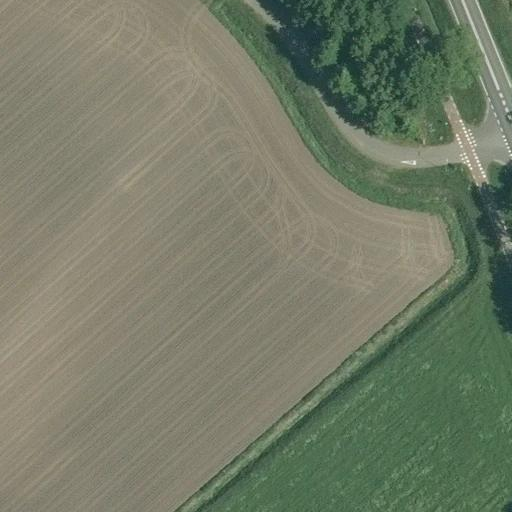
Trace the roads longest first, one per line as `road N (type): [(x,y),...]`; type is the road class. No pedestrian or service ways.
road 1 (unclassified): [(468,152),(414,160),(374,149),(343,122),(285,31),(255,0)]
road 2 (secondary): [(511,125),(462,0)]
